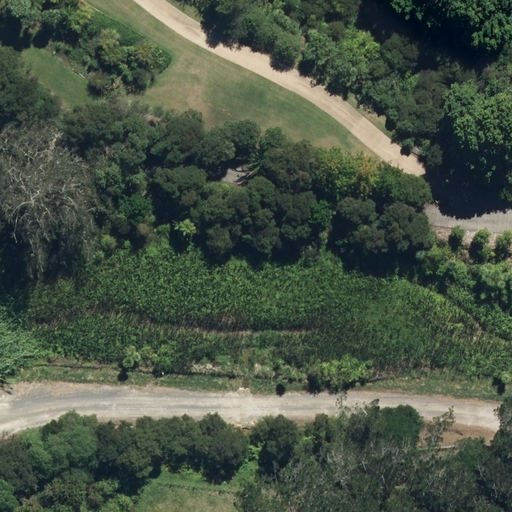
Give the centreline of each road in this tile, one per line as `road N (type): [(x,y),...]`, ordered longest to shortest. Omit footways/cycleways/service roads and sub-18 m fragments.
road 1 (residential): [(511,220),(0,147)]
road 2 (track): [(511,417),(359,399),(0,421)]
